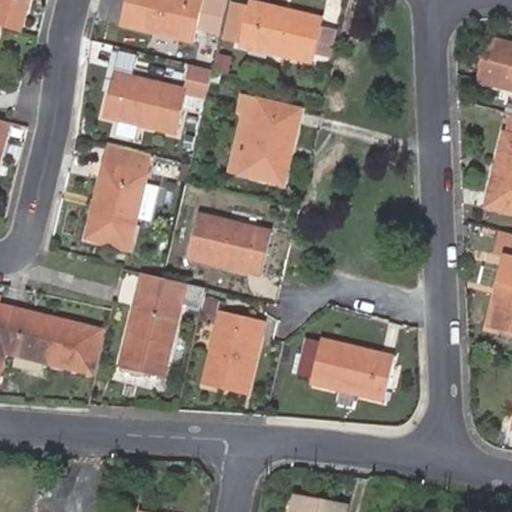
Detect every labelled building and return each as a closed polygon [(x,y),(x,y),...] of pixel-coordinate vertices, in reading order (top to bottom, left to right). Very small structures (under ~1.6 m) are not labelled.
[(0,25),(21,31),(29,0),(0,0),(0,3),(0,25)] [(221,3),(208,0),(127,0),(122,23),(195,40),(198,28),(213,32),(221,3)] [(324,21),(250,2),(249,6),(233,2),(223,39),(313,63),(314,60),(323,23),(324,21)] [(335,26),(323,23),(314,60),(325,63),(335,26)] [(478,81),(511,89),(511,43),(489,38),(478,81)] [(214,69),(216,60),(199,55),(197,65),(214,69)] [(178,134),(189,91),(116,72),(105,116),(178,134)] [(257,115),(242,176),(283,185),(301,108),(245,95),(241,111),(245,112),(257,115)] [(192,96),(191,111),(208,113),(209,97),(192,96)] [(231,173),(242,176),(257,115),(245,112),(231,173)] [(511,114),(488,206),(511,212),(511,114)] [(0,163),(11,123),(7,121),(0,119),(0,163)] [(152,156),(111,145),(88,241),(130,251),(137,220),(152,223),(160,193),(144,189),(152,156)] [(177,181),(187,183),(191,165),(182,162),(177,181)] [(274,233),(200,216),(189,256),(264,274),(274,233)] [(511,233),(501,231),(496,252),(508,254),(490,327),(511,332),(511,233)] [(183,305),(188,284),(164,278),(145,274),(123,367),(166,377),(183,305)] [(183,305),(202,310),(204,298),(207,288),(188,284),(183,305)] [(222,302),(204,298),(202,310),(201,313),(219,317),(222,302)] [(0,305),(0,369),(5,350),(94,371),(99,351),(85,348),(90,326),(0,305)] [(265,321),(223,312),(206,385),(247,395),(265,321)] [(104,330),(90,326),(85,348),(99,351),(104,330)] [(395,358),(307,338),(299,374),(313,377),(311,383),(342,390),(338,406),(355,410),(359,393),(386,399),(395,358)]
